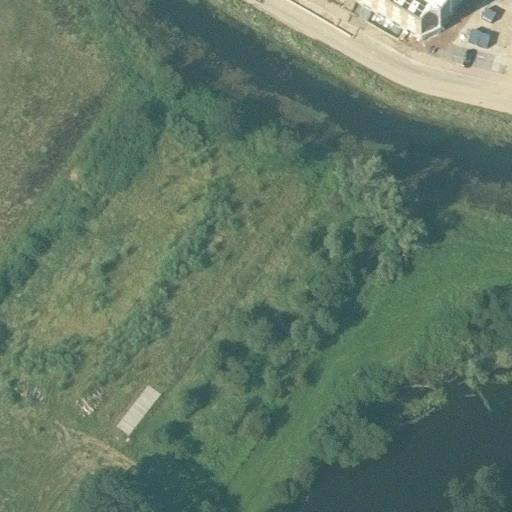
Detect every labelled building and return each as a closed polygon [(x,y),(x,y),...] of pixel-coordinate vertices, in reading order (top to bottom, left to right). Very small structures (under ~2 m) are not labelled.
[(0,83),(0,139),(62,63),(16,0),(0,0),(0,44),(15,63),(23,54),(33,62),(9,91),(0,83)] [(358,0),(356,4),(421,41),(422,42),(421,42),(422,42),(441,34),(441,33),(440,33),(440,32),(463,0),(358,0)] [(158,141),(137,169),(182,202),(195,184),(179,172),(187,162),(158,141)] [(137,169),(116,197),(145,218),(152,209),(168,221),(182,202),(137,169)] [(265,174),(239,209),(255,221),(248,230),(264,242),(297,198),(265,174)] [(97,215),(77,242),(113,270),(121,260),(137,272),(150,255),(97,215)] [(207,247),(181,282),(213,306),(246,261),(230,249),(223,259),(207,247)] [(64,266),(43,294),(88,327),(102,309),(86,297),(93,287),(64,266)] [(43,294),(22,322),(51,343),(58,333),(74,345),(88,327),(43,294)] [(167,304),(141,339),(157,351),(150,361),(166,373),(199,328),(167,304)] [(3,340),(0,344),(0,379),(36,407),(49,389),(33,377),(40,367),(3,340)] [(109,378),(83,412),(115,437),(148,392),(132,380),(125,390),(109,378)] [(0,458),(0,500),(5,505),(13,495),(29,507),(42,490),(0,458)]
